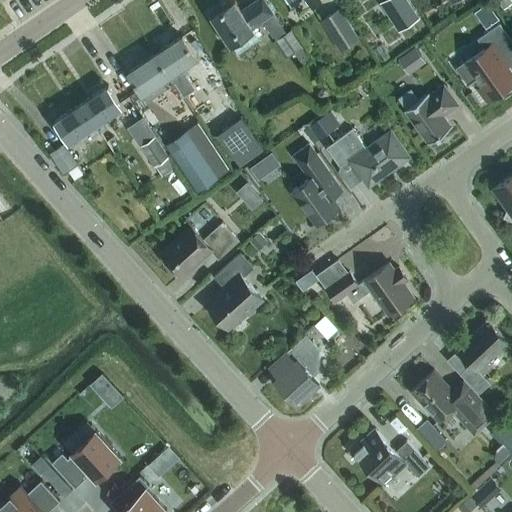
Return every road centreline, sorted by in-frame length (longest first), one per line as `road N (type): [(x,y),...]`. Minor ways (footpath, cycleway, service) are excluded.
road 1 (unclassified): [(291,451),(0,128)]
road 2 (residential): [(291,451),(458,296)]
road 3 (residential): [(488,270),(503,253),(442,177)]
